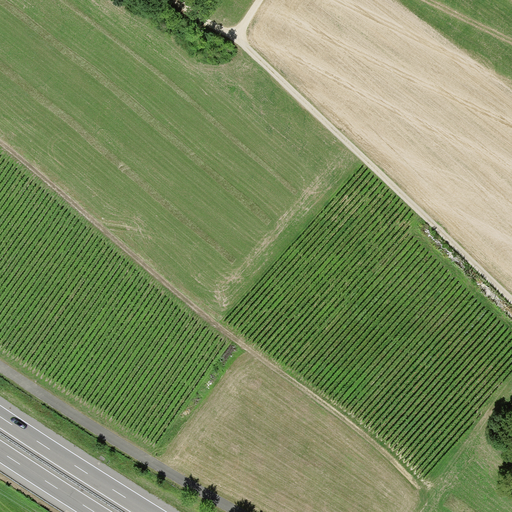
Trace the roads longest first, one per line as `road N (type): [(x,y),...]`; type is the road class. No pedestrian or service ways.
road 1 (track): [(0,142),(136,261),(360,433),(424,497)]
road 2 (track): [(511,301),(234,37),(172,0)]
road 3 (track): [(238,511),(0,364)]
road 4 (motorway): [(150,511),(0,415)]
road 5 (track): [(414,511),(511,389)]
